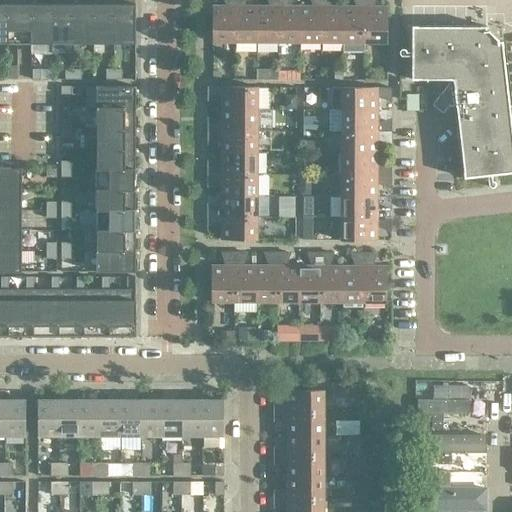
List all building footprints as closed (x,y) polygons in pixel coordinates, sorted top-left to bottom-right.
[(123,0),(123,3),(114,3),(114,43),(135,43),(135,3),(134,0),(123,0)] [(213,5),(212,41),(235,41),(234,0),(223,0),(226,5),(213,5)] [(234,0),(235,41),(256,42),(256,5),(244,5),(246,0),(234,0)] [(256,5),(256,42),(278,42),(277,0),(267,0),(269,6),(256,5)] [(277,0),(278,42),(299,42),(299,6),(288,6),(289,0),(277,0)] [(299,6),(299,42),(321,42),(321,0),(310,0),(312,6),(299,6)] [(321,0),(321,42),(343,42),(343,6),(331,6),(332,0),(321,0)] [(343,42),(342,51),(364,51),(364,0),(353,0),(356,6),(343,6),(343,42)] [(364,0),(364,42),(387,42),(387,6),(374,6),(376,0),(364,0)] [(30,3),(7,3),(7,43),(30,43),(30,3)] [(53,3),(30,3),(30,43),(53,43),(53,3)] [(73,3),(53,3),(53,43),(52,53),(73,53),(73,3)] [(93,3),(73,3),(73,43),(93,43),(93,3)] [(114,3),(93,3),(93,43),(114,43),(114,3)] [(453,79),(438,96),(433,103),(433,105),(441,112),(442,112),(444,113),(449,105),(451,106),(456,106),(464,171),(463,171),(464,178),(511,172),(511,128),(503,46),(503,41),(499,41),(499,39),(489,29),(487,29),(486,26),(480,25),(480,26),(418,26),(418,25),(412,25),(412,79),(453,79)] [(300,68),(278,68),(278,79),(300,79),(300,68)] [(40,69),(32,69),(32,79),(40,79),(40,69)] [(73,69),(65,69),(65,79),(73,79),(73,69)] [(81,69),(73,69),(73,79),(81,79),(81,69)] [(114,79),(114,69),(106,69),(106,79),(114,79)] [(122,69),(114,69),(114,79),(122,79),(122,69)] [(342,71),(333,71),(333,80),(342,80),(342,71)] [(71,86),(61,86),(61,94),(71,94),(71,86)] [(135,86),(96,86),(96,108),(135,108),(135,86)] [(212,86),(207,86),(207,96),(207,101),(208,101),(221,96),(221,108),(257,109),(270,109),(270,89),(257,89),(257,86),(221,86),(212,86)] [(341,87),(331,87),(331,109),(341,109),(378,109),(378,97),(391,102),(392,102),(392,97),(392,87),(387,87),(378,87),(341,87)] [(406,94),(406,110),(419,110),(418,94),(406,94)] [(295,95),(283,95),(283,109),(295,109),(295,95)] [(135,108),(96,108),(96,128),(135,128),(135,108)] [(207,116),(207,130),(257,130),(257,109),(221,108),(221,121),(207,116)] [(341,109),(341,130),(391,130),(391,117),(378,121),(378,109),(341,109)] [(303,116),(303,129),(319,130),(319,116),(303,116)] [(71,120),(61,120),(61,128),(71,128),(71,120)] [(71,136),(71,128),(61,128),(61,136),(71,136)] [(135,128),(96,128),(96,148),(135,148),(135,128)] [(257,130),(207,130),(207,144),(208,144),(221,140),(221,152),(257,152),(257,130)] [(391,130),(341,130),(341,152),(377,152),(377,140),(391,145),(391,130)] [(295,152),(295,141),(287,141),(287,152),(295,152)] [(315,141),(303,141),(303,152),(315,152),(315,141)] [(268,143),(268,150),(281,151),(281,143),(268,143)] [(135,148),(96,148),(96,169),(135,169),(135,148)] [(207,159),(207,173),(257,173),(257,152),(221,152),(221,164),(208,159),(207,159)] [(341,152),(341,174),(391,174),(391,160),(390,160),(377,164),(377,152),(341,152)] [(71,161),(61,161),(61,169),(71,169),(71,161)] [(299,166),(295,166),(291,166),(291,174),(295,174),(299,174),(299,166)] [(21,168),(0,167),(0,188),(21,188),(21,168)] [(56,169),(46,169),(46,177),(56,177),(56,169)] [(71,177),(71,169),(61,169),(61,177),(71,177)] [(135,169),(96,169),(96,189),(135,189),(135,169)] [(207,173),(207,183),(208,183),(221,180),(221,195),(257,195),(257,173),(207,173)] [(310,174),(303,174),(299,174),(299,195),(302,195),(310,195),(310,174)] [(391,174),(341,174),(341,195),(377,195),(377,183),(390,188),(391,188),(391,174)] [(21,188),(0,188),(0,209),(21,209),(21,188)] [(135,189),(96,189),(96,210),(135,210),(135,189)] [(207,203),(207,216),(257,216),(257,195),(221,195),(221,207),(207,203)] [(295,195),(286,195),(286,202),(290,206),(295,206),(295,195)] [(341,195),(340,217),(391,217),(391,203),(390,203),(377,208),(377,195),(341,195)] [(303,197),(302,197),(302,207),(313,207),(313,197),(303,197)] [(56,201),(46,201),(46,210),(56,210),(56,201)] [(71,201),(61,201),(61,210),(71,210),(71,201)] [(21,209),(0,209),(0,230),(21,230),(21,209)] [(56,210),(46,210),(46,218),(56,218),(56,210)] [(71,210),(61,210),(61,218),(71,218),(71,210)] [(135,230),(135,210),(96,210),(96,230),(135,230)] [(257,216),(207,216),(207,231),(220,226),(220,239),(257,239),(257,216)] [(340,217),(340,239),(377,239),(377,227),(390,231),(391,231),(391,217),(340,217)] [(312,225),(302,225),(302,239),(311,239),(312,225)] [(295,227),(284,227),(284,238),(295,238),(295,227)] [(21,230),(0,230),(0,251),(21,251),(21,230)] [(96,230),(96,250),(135,250),(135,230),(96,230)] [(46,242),(46,250),(56,250),(56,242),(46,242)] [(71,242),(61,242),(61,250),(71,250),(71,242)] [(46,250),(46,259),(56,258),(56,250),(46,250)] [(71,258),(71,250),(61,250),(61,258),(71,258)] [(135,250),(96,250),(96,272),(135,272),(135,250)] [(21,251),(0,251),(0,271),(21,272),(21,251)] [(212,265),(211,301),(234,301),(234,251),(219,251),(219,252),(224,265),(212,265)] [(234,251),(234,301),(255,301),(255,265),(243,265),(248,252),(248,251),(234,251)] [(255,265),(255,301),(277,301),(277,251),(263,251),(263,252),(268,265),(255,265)] [(277,251),(277,301),(298,301),(298,265),(287,265),(291,252),(291,251),(277,251)] [(298,265),(298,301),(320,302),(320,251),(306,251),(306,252),(311,265),(298,265)] [(320,251),(320,302),(342,302),(342,265),(330,265),(334,252),(334,251),(320,251)] [(342,265),(342,302),(363,302),(363,251),(350,251),(350,252),(354,265),(342,265)] [(373,251),(363,251),(363,265),(363,302),(386,302),(386,265),(373,265),(371,265),(377,251),(373,251)] [(0,289),(0,288),(0,336),(8,337),(8,289),(9,277),(0,277),(0,289)] [(8,289),(8,337),(33,337),(34,289),(33,277),(26,277),(26,289),(8,289)] [(51,289),(34,289),(33,337),(58,337),(59,289),(59,277),(51,277),(51,289)] [(76,289),(59,289),(58,337),(84,337),(84,289),(84,277),(76,277),(76,289)] [(101,289),(84,289),(84,337),(109,337),(109,289),(109,277),(101,277),(101,289)] [(126,289),(109,289),(109,337),(135,337),(135,277),(126,277),(126,289)] [(298,326),(277,326),(277,339),(298,339),(298,338),(298,330),(298,326)] [(320,326),(298,326),(298,330),(298,338),(298,339),(320,340),(320,338),(320,326)] [(255,338),(255,328),(239,328),(239,338),(255,338)] [(385,329),(365,329),(365,340),(385,340),(385,329)] [(268,331),(256,330),(256,339),(267,340),(268,331)] [(330,333),(330,340),(341,340),(341,330),(334,330),(330,333)] [(353,384),(353,393),(364,393),(364,384),(353,384)] [(274,403),(274,412),(324,412),(324,389),(287,389),(287,408),(285,408),(282,404),(282,403),(274,403)] [(486,392),(434,392),(434,414),(437,414),(437,425),(447,425),(447,414),(460,414),(460,406),(486,406),(486,392)] [(5,399),(5,435),(26,435),(26,399),(5,399)] [(38,399),(38,435),(58,435),(58,399),(38,399)] [(58,399),(58,435),(79,435),(79,399),(58,399)] [(79,399),(79,435),(100,435),(100,399),(79,399)] [(100,399),(100,435),(120,435),(120,399),(100,399)] [(120,399),(120,435),(141,435),(141,399),(120,399)] [(141,399),(141,435),(161,435),(161,399),(141,399)] [(161,399),(161,435),(182,435),(182,399),(161,399)] [(182,399),(182,435),(203,435),(203,399),(182,399)] [(203,399),(203,435),(224,435),(224,399),(203,399)] [(274,412),(274,421),(282,421),(282,420),(285,416),(287,416),(287,434),(324,434),(324,412),(274,412)] [(428,430),(428,418),(419,418),(419,430),(428,430)] [(359,421),(335,421),(335,434),(359,434),(359,421)] [(486,434),(420,433),(420,451),(439,451),(439,463),(454,463),(454,451),(486,451),(486,434)] [(274,446),(274,455),(324,455),(324,434),(287,434),(287,451),(285,451),(282,447),(282,446),(274,446)] [(374,444),(371,444),(365,444),(365,455),(371,455),(374,455),(374,444)] [(274,455),(274,464),(282,464),(285,460),(287,459),(287,477),(324,477),(324,455),(274,455)] [(364,457),(351,457),(351,475),(364,475),(364,457)] [(4,462),(4,475),(13,475),(13,462),(4,462)] [(51,462),(51,475),(59,475),(59,462),(51,462)] [(59,462),(59,475),(68,475),(68,462),(59,462)] [(92,462),(92,475),(100,475),(100,462),(92,462)] [(100,462),(100,475),(109,475),(109,462),(100,462)] [(132,462),(132,475),(141,475),(141,462),(132,462)] [(141,462),(141,475),(149,475),(149,462),(141,462)] [(173,462),(173,475),(182,475),(182,462),(173,462)] [(182,462),(182,475),(190,475),(190,462),(182,462)] [(215,462),(215,475),(224,475),(224,462),(215,462)] [(438,487),(421,487),(421,508),(486,508),(486,488),(450,488),(450,471),(438,471),(438,487)] [(274,489),(274,498),(324,498),(324,477),(287,477),(287,494),(285,494),(282,490),(282,489),(274,489)] [(59,481),(51,481),(51,494),(59,494),(59,481)] [(59,481),(59,494),(68,494),(68,481),(59,481)] [(100,481),(91,481),(91,494),(100,494),(100,481)] [(100,481),(100,494),(109,494),(109,481),(100,481)] [(141,481),(132,481),(132,494),(141,494),(141,481)] [(141,481),(141,494),(149,494),(149,481),(141,481)] [(182,481),(173,481),(173,494),(182,494),(182,481)] [(182,481),(182,494),(190,494),(190,481),(182,481)] [(224,481),(215,481),(215,494),(224,494),(224,481)] [(4,484),(4,497),(13,497),(13,484),(4,484)] [(274,498),(274,508),(282,508),(282,507),(285,503),(287,503),(287,511),(323,511),(324,498),(274,498)]
